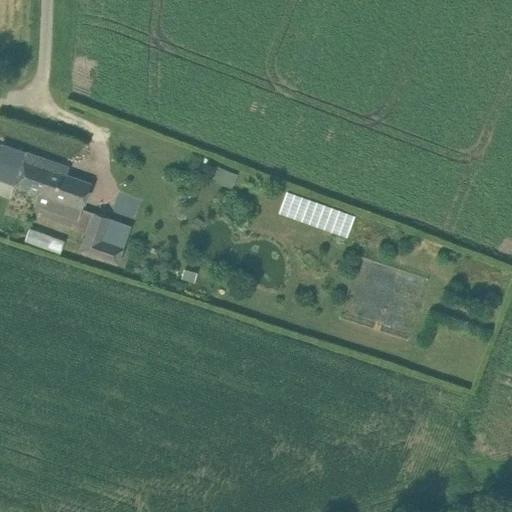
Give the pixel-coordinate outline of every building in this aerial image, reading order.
[(0,193),(10,197),(15,185),(38,193),(45,173),(39,171),(43,158),(2,144),(0,149),(0,148),(0,193)] [(38,193),(33,206),(63,216),(67,203),(82,209),(91,184),(76,178),(66,175),(69,167),(43,158),(39,171),(45,173),(38,193)] [(231,186),(236,173),(219,166),(214,179),(231,186)] [(158,189),(158,212),(172,212),(172,189),(158,189)] [(286,191),(279,213),(347,235),(354,212),(286,191)] [(93,213),(86,235),(80,251),(118,265),(125,249),(100,240),(107,218),(93,213)] [(29,227),(25,240),(61,252),(65,239),(29,227)] [(194,282),(197,272),(184,269),(181,279),(194,282)]
